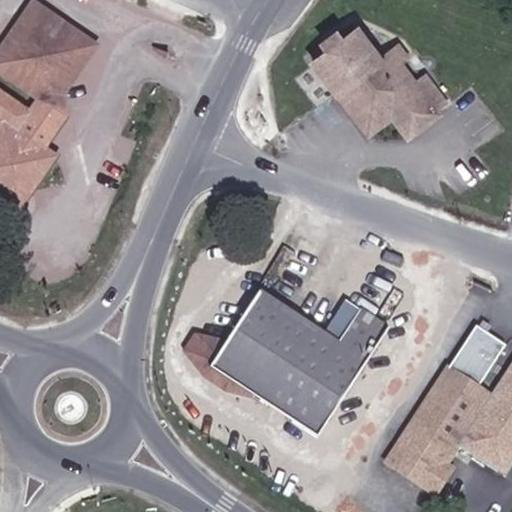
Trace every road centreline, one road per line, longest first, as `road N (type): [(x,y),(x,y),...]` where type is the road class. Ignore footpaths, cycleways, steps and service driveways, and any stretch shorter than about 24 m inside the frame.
road 1 (unclassified): [(200,152),(511,259)]
road 2 (tertiary): [(200,152),(274,0)]
road 3 (tertiary): [(140,265),(200,152)]
